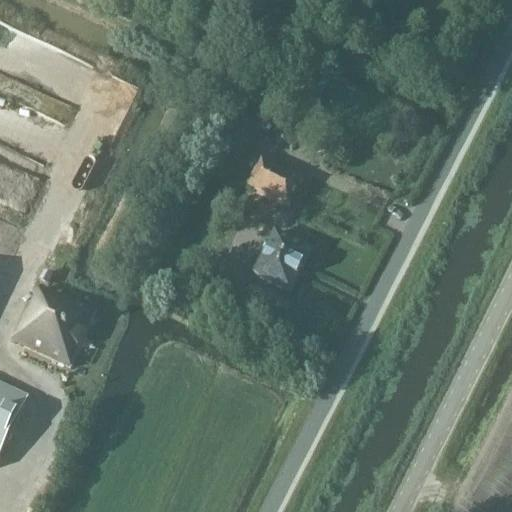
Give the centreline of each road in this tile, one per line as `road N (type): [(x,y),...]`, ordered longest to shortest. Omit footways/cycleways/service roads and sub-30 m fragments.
road 1 (unclassified): [(272,511),(511,36)]
road 2 (tertiary): [(397,511),(511,284)]
